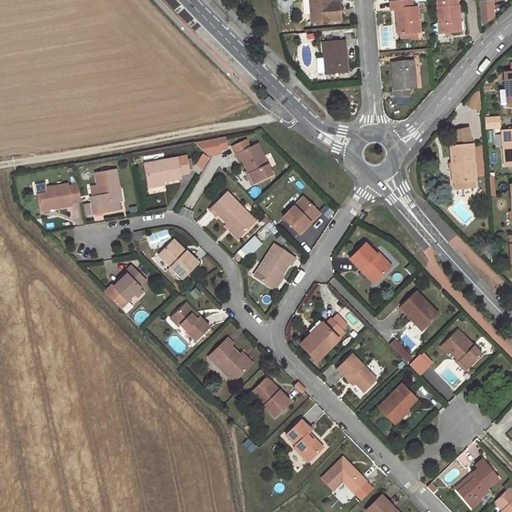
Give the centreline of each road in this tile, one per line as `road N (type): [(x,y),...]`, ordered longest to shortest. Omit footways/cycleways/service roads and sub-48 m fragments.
road 1 (track): [(271,115),(0,165)]
road 2 (residential): [(276,337),(236,310),(225,258),(182,220),(82,234)]
road 3 (unclassified): [(511,323),(403,204),(387,169)]
road 4 (residential): [(276,337),(284,355),(404,476)]
road 5 (residential): [(369,174),(276,337)]
road 6 (unclassified): [(394,148),(511,24)]
road 7 (unclassified): [(188,0),(302,115)]
road 8 (residential): [(363,0),(374,131)]
